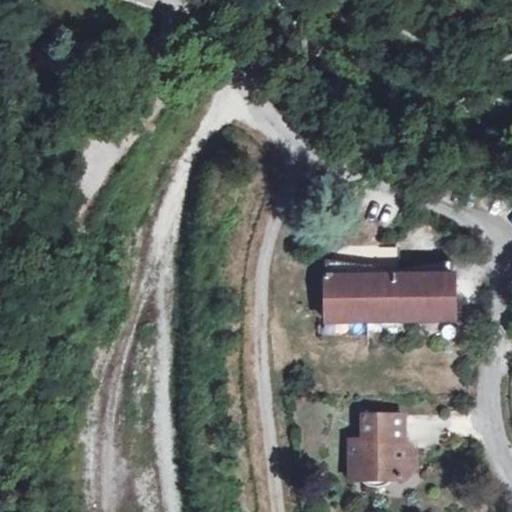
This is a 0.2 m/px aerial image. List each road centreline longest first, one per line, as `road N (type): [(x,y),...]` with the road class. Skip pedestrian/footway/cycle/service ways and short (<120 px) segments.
road 1 (residential): [(511,477),(488,436),(481,394),(499,284),(495,246),(464,212),(304,159)]
road 2 (track): [(173,511),(156,269),(161,226),(202,131),(236,85)]
road 3 (track): [(277,511),(254,302),(262,248),(304,159)]
road 4 (track): [(156,269),(110,340),(96,460),(100,511)]
road 5 (unclassified): [(304,159),(260,118),(188,12)]
road 6 (track): [(164,5),(145,69),(87,169)]
